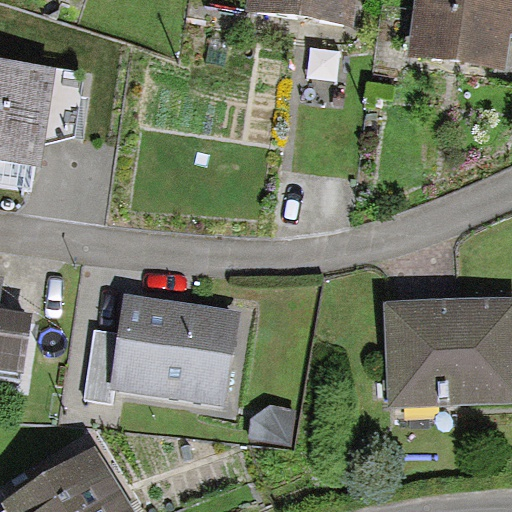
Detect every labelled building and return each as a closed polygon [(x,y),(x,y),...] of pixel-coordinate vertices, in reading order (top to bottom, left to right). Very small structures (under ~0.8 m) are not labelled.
[(350,0),(248,0),(247,26),(349,31),(350,0)] [(511,0),(418,0),(415,73),(502,77),(504,41),(511,41),(511,0)] [(42,78),(0,72),(0,167),(29,171),(42,78)] [(507,309),(377,314),(380,404),(511,399),(507,309)] [(229,329),(120,313),(108,398),(216,414),(229,329)] [(0,374),(15,376),(21,328),(0,325),(0,374)] [(284,424),(251,420),(247,453),(280,457),(284,424)] [(108,511),(81,467),(6,511),(108,511)]
